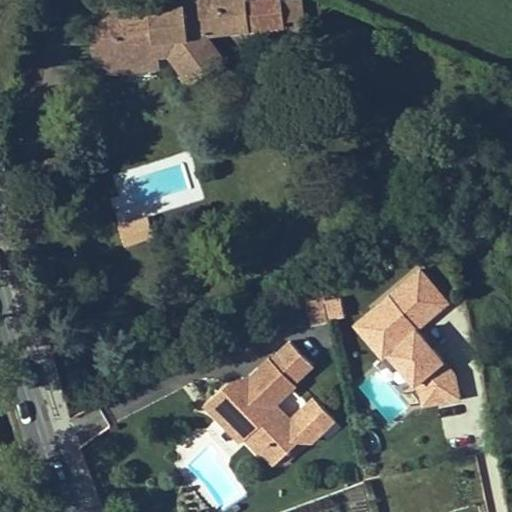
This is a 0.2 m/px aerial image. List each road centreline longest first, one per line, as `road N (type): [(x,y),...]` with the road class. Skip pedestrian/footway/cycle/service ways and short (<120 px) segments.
road 1 (unknown): [(49,455),(281,315)]
road 2 (secondary): [(0,287),(68,511)]
